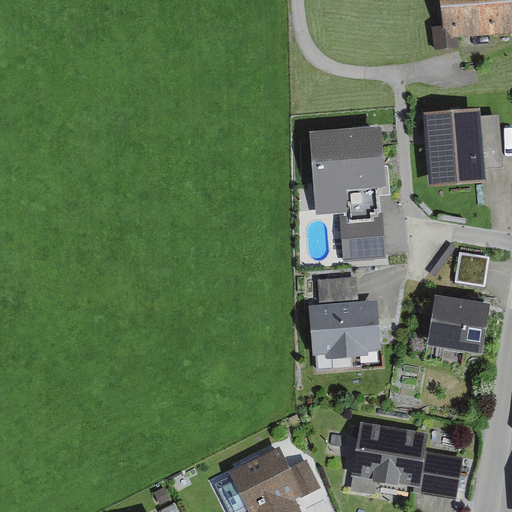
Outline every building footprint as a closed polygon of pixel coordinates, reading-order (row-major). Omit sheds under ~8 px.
[(511,0),(442,0),(444,24),(431,25),(434,50),(461,48),(460,36),(511,31),(511,0)] [(480,104),(424,108),(429,183),(487,178),(486,166),(503,165),(499,112),(481,113),(480,104)] [(382,121),(309,127),(316,214),(345,212),(381,209),(379,184),(387,184),(382,121)] [(511,124),(502,125),(503,145),(511,144),(511,124)] [(381,209),(345,212),(344,213),(340,214),(343,261),(387,258),(385,235),(383,210),(381,210),(381,209)] [(490,256),(460,251),(455,281),(485,286),(488,271),(490,256)] [(319,303),(309,304),(313,354),(325,353),(326,357),(369,354),(368,349),(381,348),(377,298),(358,299),(356,275),(317,278),(319,303)] [(464,294),(436,290),(427,341),(483,350),(490,299),(474,297),(464,294)] [(361,419),(352,473),(353,473),(350,490),(376,494),(378,479),(413,485),(412,492),(459,499),(465,456),(426,449),(429,430),(361,419)] [(279,444),(229,469),(229,471),(211,480),(227,511),(245,511),(249,510),(249,511),(297,511),(301,510),(295,497),(299,495),(300,497),(311,491),(321,486),(307,458),(290,466),(279,444)] [(164,486),(153,492),(160,504),(170,499),(164,486)]
